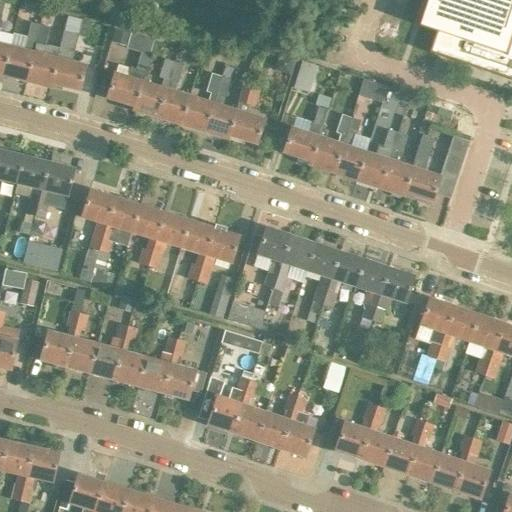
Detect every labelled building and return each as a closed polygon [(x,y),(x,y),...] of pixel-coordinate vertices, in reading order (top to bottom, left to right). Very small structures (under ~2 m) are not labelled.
[(511,0),(425,0),(416,27),(436,34),(430,52),(482,70),(511,79),(511,0)] [(0,75),(2,76),(9,47),(0,44),(0,20),(1,16),(0,15),(0,75)] [(57,59),(50,88),(51,84),(78,90),(84,66),(70,62),(81,19),(66,16),(55,59),(57,59)] [(2,76),(25,82),(39,25),(29,23),(25,41),(29,43),(27,52),(9,47),(2,76)] [(25,82),(50,88),(57,59),(55,59),(42,55),(49,27),(39,25),(25,82)] [(131,111),(132,111),(149,54),(140,52),(135,68),(130,67),(127,78),(114,74),(106,99),(133,107),(131,111)] [(132,111),(156,118),(175,54),(165,52),(158,78),(163,79),(160,88),(141,83),(150,54),(149,54),(132,111)] [(156,118),(180,125),(188,97),(169,91),(172,82),(177,83),(185,57),(175,54),(156,118)] [(308,93),(317,67),(301,62),(293,88),(308,93)] [(180,125),(203,133),(220,76),(211,73),(205,92),(209,93),(207,102),(188,97),(180,125)] [(203,133),(227,140),(235,111),(217,106),(220,97),(224,98),(230,79),(220,76),(203,133)] [(368,78),(363,93),(386,100),(391,85),(368,78)] [(235,111),(227,140),(228,136),(255,144),(263,119),(245,114),(248,105),(254,107),(259,92),(242,86),(237,101),(238,101),(235,111)] [(405,116),(412,92),(393,86),(386,110),(405,116)] [(282,152),(310,161),(318,137),(327,110),(317,107),(312,124),(310,123),(306,133),(290,128),(282,152)] [(452,112),(438,108),(436,115),(449,119),(452,112)] [(309,165),(332,173),(350,117),(341,114),(335,133),(339,135),(336,143),(318,137),(310,161),(310,162),(309,165)] [(332,173),(355,181),(365,152),(351,148),(360,121),(350,117),(332,173)] [(355,181),(379,188),(397,133),(387,130),(382,146),(378,145),(374,156),(365,152),(355,181)] [(402,196),(404,193),(412,168),(411,168),(398,163),(407,136),(397,133),(379,188),(402,196)] [(453,135),(440,173),(456,179),(468,140),(453,135)] [(412,168),(404,193),(431,202),(439,177),(417,169),(419,160),(424,162),(430,143),(419,140),(411,168),(412,168)] [(0,150),(0,180),(16,184),(23,156),(0,150)] [(24,214),(35,217),(48,162),(23,156),(16,184),(30,188),(24,214)] [(48,162),(35,217),(45,220),(51,193),(67,197),(74,169),(48,162)] [(98,252),(115,198),(89,190),(81,218),(95,222),(82,265),(85,266),(83,272),(91,275),(98,252)] [(130,233),(131,233),(139,206),(115,198),(98,252),(108,255),(112,242),(126,246),(130,233)] [(137,264),(148,267),(164,213),(139,206),(131,233),(147,238),(144,249),(141,248),(137,264)] [(165,244),(180,248),(189,221),(164,213),(148,267),(157,270),(165,244)] [(189,221),(180,248),(197,253),(205,256),(213,228),(189,221)] [(202,266),(197,282),(206,285),(214,258),(230,263),(239,236),(225,232),(226,228),(215,225),(213,228),(205,256),(202,266)] [(262,286),(274,289),(291,236),(266,227),(257,255),(272,259),(262,286)] [(291,266),(307,271),(316,244),(291,236),(274,289),(283,292),(291,266)] [(28,241),(22,263),(56,271),(62,249),(28,241)] [(311,302),(323,306),(340,252),(316,244),(307,271),(319,275),(311,302)] [(340,282),(356,287),(365,260),(340,252),(323,306),(332,308),(340,282)] [(360,318),(371,321),(389,268),(365,260),(356,287),(365,290),(361,304),(364,305),(360,318)] [(191,263),(186,279),(197,282),(202,266),(194,264),(191,263)] [(113,274),(94,268),(91,282),(110,287),(113,274)] [(389,268),(371,321),(381,324),(385,311),(387,311),(391,299),(405,304),(414,276),(389,268)] [(220,274),(208,315),(221,319),(228,297),(229,297),(234,279),(220,274)] [(18,304),(32,307),(38,282),(24,279),(18,304)] [(121,295),(117,310),(130,313),(134,298),(121,295)] [(429,298),(420,325),(434,330),(429,343),(425,356),(436,360),(454,307),(429,298)] [(69,311),(78,314),(81,304),(72,302),(69,311)] [(267,327),(271,308),(237,302),(234,320),(267,327)] [(451,336),(469,342),(479,315),(454,307),(436,360),(445,363),(450,349),(447,348),(451,336)] [(0,311),(0,368),(11,371),(19,330),(1,327),(4,312),(0,311)] [(69,311),(64,327),(67,327),(75,330),(79,314),(78,314),(69,311)] [(73,338),(65,366),(89,373),(97,345),(78,340),(80,331),(83,332),(88,316),(79,314),(75,330),(73,338)] [(473,373),(485,377),(503,323),(479,315),(469,342),(486,348),(481,359),(478,358),(473,373)] [(503,353),(511,356),(511,326),(503,323),(485,377),(494,380),(503,353)] [(89,373),(114,380),(128,327),(118,324),(115,337),(112,336),(108,348),(97,345),(89,373)] [(114,380),(138,387),(146,358),(127,353),(129,344),(132,344),(136,329),(128,327),(114,380)] [(138,387),(162,393),(177,340),(180,331),(172,329),(170,337),(166,336),(159,362),(146,358),(138,387)] [(48,331),(40,360),(65,366),(73,338),(65,336),(48,331)] [(262,345),(224,333),(221,346),(258,357),(262,345)] [(177,340),(162,393),(187,400),(195,372),(176,367),(178,358),(181,359),(185,342),(177,340)] [(421,354),(417,366),(432,372),(436,360),(425,356),(421,354)] [(322,387),(338,392),(346,367),(330,362),(322,387)] [(208,425),(232,433),(250,381),(239,377),(231,401),(217,396),(208,425)] [(232,433),(256,441),(266,413),(249,407),(257,383),(250,381),(232,433)] [(502,400),(478,392),(473,406),(497,414),(502,400)] [(256,441),(280,449),(298,396),(287,393),(282,409),(285,410),(282,418),(266,413),(256,441)] [(432,403),(448,409),(451,399),(435,394),(432,403)] [(298,396),(280,449),(304,458),(314,429),(297,424),(306,399),(298,396)] [(335,451),(360,459),(378,407),(367,403),(361,419),(363,419),(360,428),(345,423),(335,451)] [(360,459),(383,468),(393,439),(376,433),(379,425),(380,425),(386,410),(378,407),(360,459)] [(420,439),(425,423),(416,420),(411,436),(420,439)] [(511,424),(502,421),(495,441),(508,445),(511,431),(511,424)] [(407,476),(431,484),(441,456),(422,449),(425,441),(428,442),(433,426),(425,423),(420,439),(417,448),(407,476)] [(462,435),(457,451),(468,454),(473,439),(462,435)] [(465,464),(455,492),(479,501),(489,472),(471,466),(475,456),(477,457),(482,442),(473,439),(468,454),(465,464)] [(393,440),(383,468),(407,476),(417,448),(393,440)] [(32,448),(7,443),(0,471),(16,475),(14,483),(13,483),(10,499),(19,502),(23,486),(32,448)] [(32,449),(26,477),(33,479),(36,480),(36,479),(52,482),(59,455),(32,449)] [(441,456),(431,484),(455,492),(465,464),(441,456)] [(94,511),(103,483),(77,475),(68,503),(83,508),(83,509),(85,509),(83,511),(94,511)] [(120,511),(127,491),(103,483),(94,511),(120,511)] [(19,502),(18,506),(19,506),(28,508),(32,488),(31,488),(23,486),(19,502)] [(148,511),(152,499),(127,491),(120,511),(148,511)] [(502,511),(511,511),(511,495),(509,495),(502,511)] [(175,511),(177,507),(152,499),(148,511),(175,511)]
